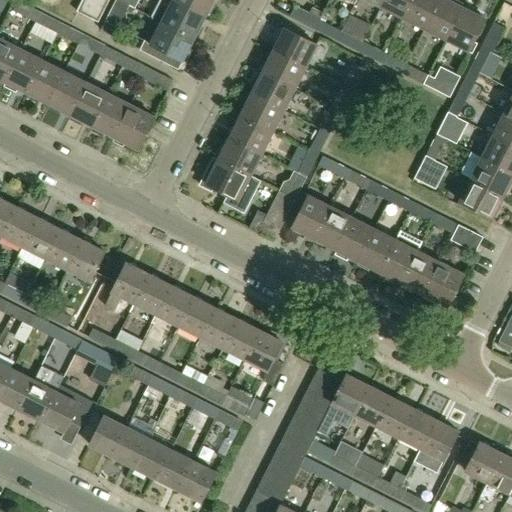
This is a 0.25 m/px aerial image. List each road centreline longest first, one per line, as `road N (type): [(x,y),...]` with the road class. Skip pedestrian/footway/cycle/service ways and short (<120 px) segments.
road 1 (residential): [(456,369),(147,212)]
road 2 (residential): [(147,212),(253,0)]
road 3 (residential): [(147,212),(0,137)]
